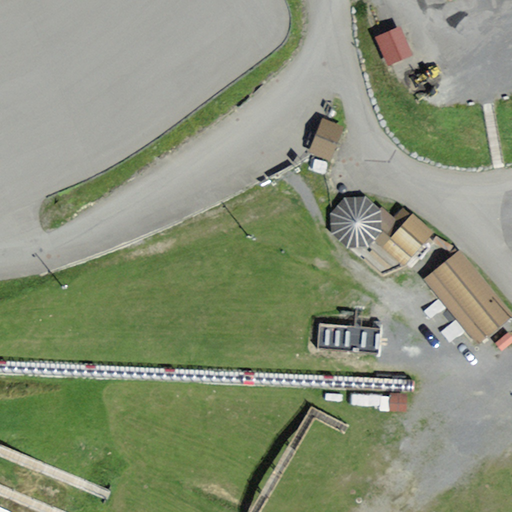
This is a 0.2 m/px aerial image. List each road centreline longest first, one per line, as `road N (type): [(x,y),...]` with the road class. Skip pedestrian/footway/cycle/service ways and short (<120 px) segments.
road 1 (residential): [(0,257),(50,248),(133,212),(283,101),(338,45)]
road 2 (unclassified): [(511,299),(376,159),(338,45)]
